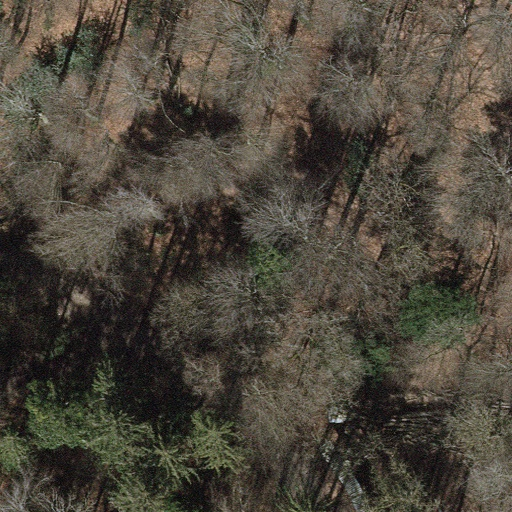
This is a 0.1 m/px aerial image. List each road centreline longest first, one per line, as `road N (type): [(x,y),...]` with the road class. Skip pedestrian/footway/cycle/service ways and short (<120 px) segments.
road 1 (track): [(321,511),(269,421),(118,323),(0,260)]
road 2 (track): [(0,394),(60,385),(148,342)]
